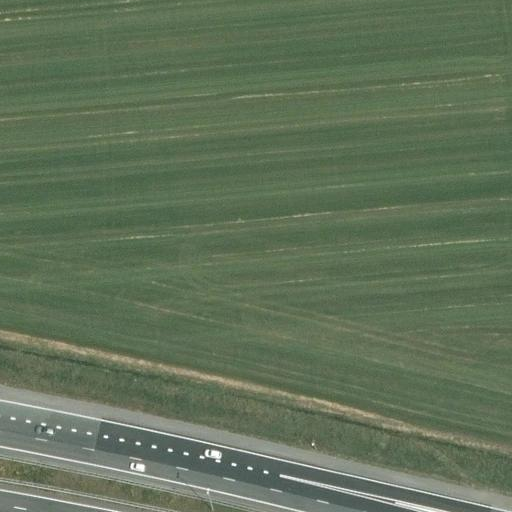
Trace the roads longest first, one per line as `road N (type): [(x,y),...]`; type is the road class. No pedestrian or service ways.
road 1 (motorway): [(285,494),(0,433)]
road 2 (motorway): [(418,511),(285,494)]
